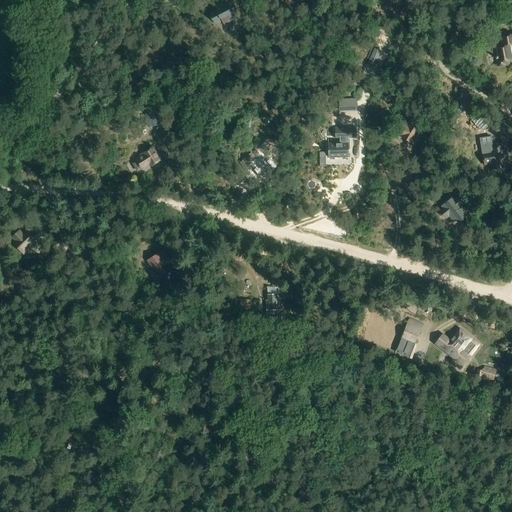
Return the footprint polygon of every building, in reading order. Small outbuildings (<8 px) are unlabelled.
[(224,26),(235,21),(229,9),(227,10),(224,3),(214,8),(216,11),(209,14),(215,28),(223,24),(224,26)] [(505,65),(505,61),(511,60),(508,45),(511,43),(511,35),(502,38),(504,48),(498,49),(499,57),(495,58),(497,67),(505,65)] [(384,64),(387,52),(374,49),(371,61),(384,64)] [(357,110),(357,98),(340,98),(340,110),(357,110)] [(164,111),(145,113),(147,128),(165,126),(164,111)] [(396,131),(402,134),(401,136),(414,144),(421,132),(413,127),(415,123),(410,120),(408,123),(403,120),(396,131)] [(253,121),(251,129),(264,131),(265,123),(253,121)] [(328,145),(328,159),(348,159),(348,139),(355,139),(355,127),(334,128),(334,139),(339,139),(339,145),(328,145)] [(491,147),(492,153),(485,154),(486,163),(494,162),(495,168),(501,168),(501,162),(507,161),(506,151),(503,152),(502,146),(491,147)] [(153,149),(144,155),(145,157),(133,165),(137,172),(149,164),(151,166),(160,161),(153,149)] [(163,157),(168,162),(172,159),(168,153),(163,157)] [(251,153),(240,163),(247,170),(243,175),(247,180),(255,173),(252,170),(260,163),(251,153)] [(450,196),(439,204),(442,209),(443,211),(440,213),(445,220),(448,217),(452,222),(460,222),(463,214),(463,213),(460,209),(463,206),(458,200),(455,202),(453,200),(450,196)] [(34,240),(28,234),(26,232),(23,235),(19,230),(11,238),(15,242),(13,244),(22,253),(30,244),(34,240)] [(93,259),(100,245),(92,241),(86,255),(93,259)] [(148,261),(153,269),(149,271),(155,281),(164,275),(159,268),(164,265),(162,262),(168,258),(163,252),(158,255),(157,255),(148,261)] [(268,300),(266,300),(267,315),(278,314),(276,295),(275,295),(268,296),(268,300)] [(278,314),(267,315),(268,323),(278,322),(278,314)] [(408,319),(394,354),(408,360),(422,324),(408,319)] [(442,335),(436,343),(464,366),(470,358),(462,351),(471,339),(460,330),(450,342),(442,335)] [(159,363),(162,357),(150,353),(144,368),(154,372),(158,362),(159,363)] [(478,371),(476,378),(481,379),(493,383),(496,371),(484,368),(483,372),(478,371)]
